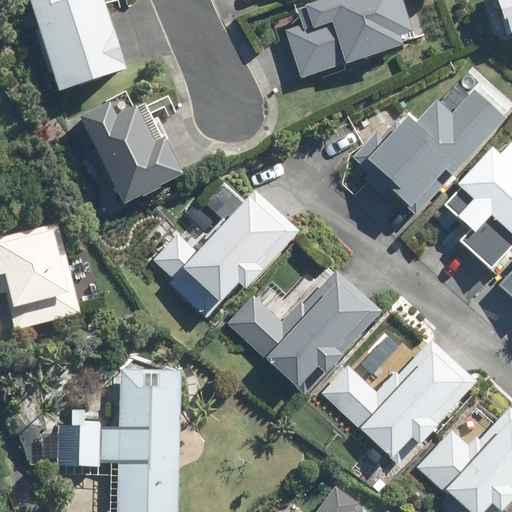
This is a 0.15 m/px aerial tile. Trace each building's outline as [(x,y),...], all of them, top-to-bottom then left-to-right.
[(28,0),(59,91),(127,69),(103,0),(28,0)] [(358,54),(395,46),(385,0),(354,0),(356,5),(342,8),(345,21),(337,23),(341,41),(354,39),(358,54)] [(442,179),(496,123),(463,92),(441,115),(430,104),(405,129),(396,120),(378,139),(372,133),(350,157),(386,191),(383,194),(407,217),(429,194),(421,187),(436,172),(442,179)] [(101,108),(73,121),(111,204),(172,177),(155,140),(142,145),(127,111),(107,120),(101,108)] [(486,269),(511,242),(511,143),(496,160),(487,152),(452,188),(457,192),(439,210),(463,233),(456,240),(486,269)] [(164,285),(200,317),(226,287),(233,293),(289,230),(247,192),(240,199),(220,181),(199,205),(214,218),(203,232),(192,223),(181,236),(175,231),(150,260),(170,278),(164,285)] [(0,237),(0,294),(1,294),(11,331),(77,315),(53,224),(0,237)] [(511,310),(511,260),(487,288),(511,310)] [(372,313),(323,272),(279,326),(249,301),(227,328),(306,393),(372,313)] [(362,358),(394,324),(385,316),(353,350),(362,358)] [(458,390),(425,361),(385,404),(418,434),(458,390)] [(79,428),(80,412),(65,412),(64,428),(55,428),(54,464),(112,465),(111,511),(170,511),(175,371),(116,369),(114,429),(79,428)] [(479,511),(501,492),(453,440),(424,467),(465,511),(479,511)] [(359,511),(329,489),(310,511),(359,511)]
